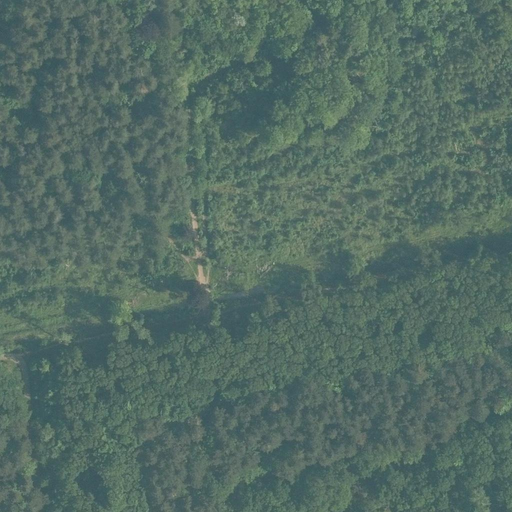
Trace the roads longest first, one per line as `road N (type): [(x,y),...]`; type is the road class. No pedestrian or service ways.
road 1 (unknown): [(210,263),(194,78),(371,0)]
road 2 (unknown): [(210,263),(214,291),(165,358),(61,392),(79,511)]
road 3 (unknown): [(0,250),(31,258),(76,254),(157,230),(183,261),(210,263)]
